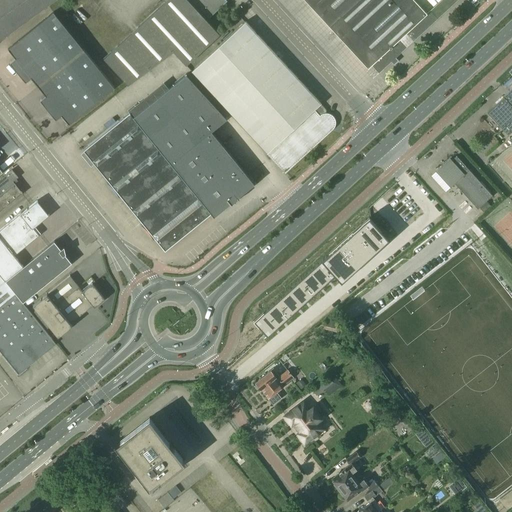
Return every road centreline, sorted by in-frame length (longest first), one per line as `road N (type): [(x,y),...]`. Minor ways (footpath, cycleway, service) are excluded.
road 1 (primary): [(250,270),(511,28)]
road 2 (primary): [(511,0),(375,127)]
road 3 (primary): [(375,127),(237,249)]
road 4 (unclassified): [(113,244),(0,102)]
road 5 (unclassified): [(375,127),(262,0)]
road 6 (primary): [(0,480),(109,390)]
